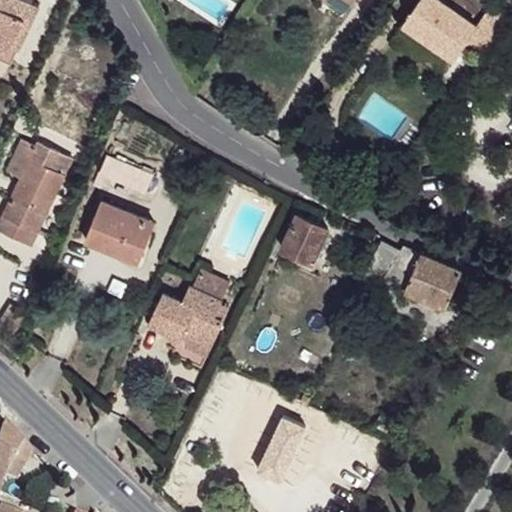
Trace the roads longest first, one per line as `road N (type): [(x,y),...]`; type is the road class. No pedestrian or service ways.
road 1 (residential): [(126,0),(184,107),(295,175),(511,269)]
road 2 (primary): [(138,511),(0,379)]
